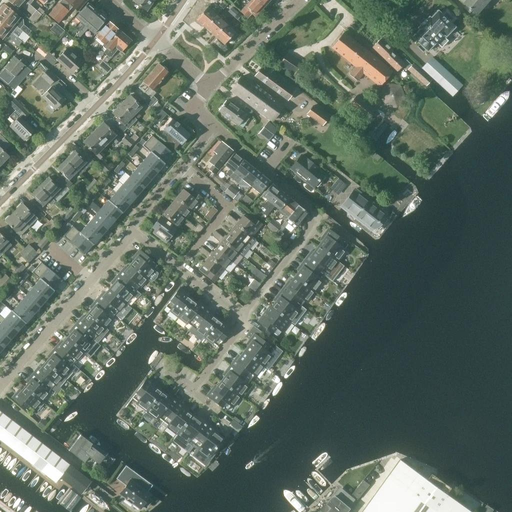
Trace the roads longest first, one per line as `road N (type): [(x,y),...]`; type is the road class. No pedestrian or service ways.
road 1 (tertiary): [(0,203),(155,41)]
road 2 (residential): [(0,385),(133,232)]
road 3 (residential): [(241,317),(133,232)]
road 4 (residential): [(104,486),(0,405)]
road 5 (residential): [(208,86),(299,0)]
road 6 (residential): [(241,317),(316,217)]
road 7 (residential): [(310,207),(214,127)]
